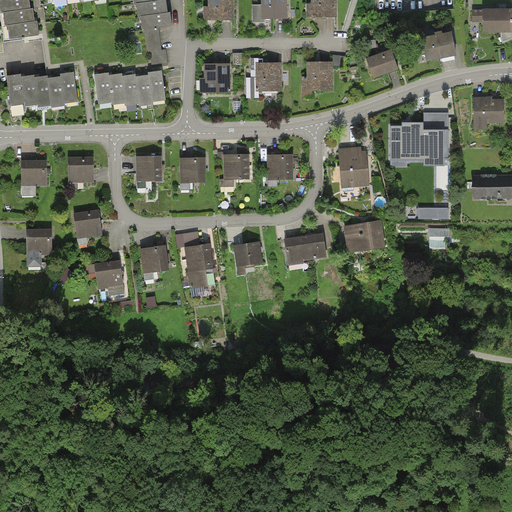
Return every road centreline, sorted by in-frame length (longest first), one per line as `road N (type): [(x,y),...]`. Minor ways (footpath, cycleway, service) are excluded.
road 1 (track): [(193,511),(196,457),(239,376),(288,355),(425,346),(511,360)]
road 2 (residential): [(315,126),(316,191),(304,209),(277,219),(135,222),(115,194),(115,136)]
road 3 (residential): [(186,135),(190,55),(199,45),(341,43)]
road 4 (residential): [(511,75),(439,86),(315,126)]
road 5 (residential): [(315,126),(186,135)]
